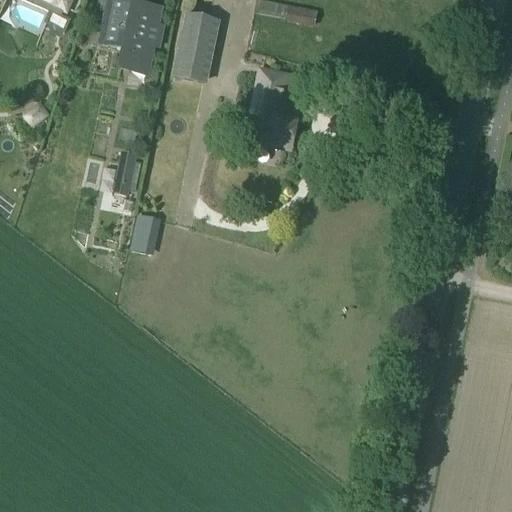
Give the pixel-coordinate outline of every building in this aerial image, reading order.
[(44,0),(42,6),(65,16),(71,0),(44,0)] [(106,13),(103,29),(110,31),(106,49),(131,54),(129,67),(147,71),(152,49),(157,50),(161,30),(156,29),(159,14),(133,8),(134,0),(105,0),(104,4),(111,6),(110,13),(106,13)] [(457,11),(456,19),(463,21),(465,13),(457,11)] [(182,17),(169,80),(202,86),(214,23),(182,17)] [(237,119),(234,137),(236,141),(246,143),(246,144),(289,153),(294,126),(279,123),(287,81),(260,75),(252,117),(251,117),(251,119),(241,117),(237,119)] [(43,133),(60,121),(45,103),(29,115),(43,133)] [(135,156),(121,153),(114,186),(128,190),(135,156)] [(138,244),(146,227),(117,212),(108,230),(138,244)]
